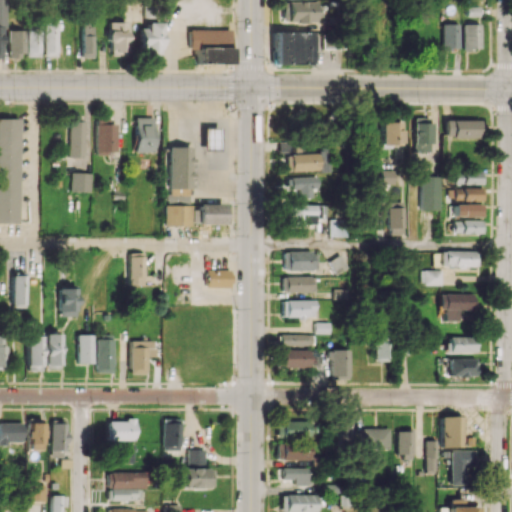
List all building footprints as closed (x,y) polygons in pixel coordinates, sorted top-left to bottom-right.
[(318,1),(281,2),(281,22),(319,21),(318,1)] [(81,57),(92,57),(91,20),(80,21),(81,57)] [(126,21),(107,21),(107,55),(126,55),(126,21)] [(43,56),(56,56),(57,23),(43,22),(43,56)] [(138,24),(139,56),(161,55),(160,23),(138,24)] [(457,49),(458,24),(439,23),(439,49),(457,49)] [(461,49),(480,49),(479,23),(461,24),(461,49)] [(26,56),(39,57),(40,25),(26,25),(26,56)] [(229,29),(187,30),(187,49),(195,49),(195,63),(229,62),(229,29)] [(7,58),(23,58),(24,30),(7,30),(7,58)] [(311,32),(272,32),(272,63),(312,63),(311,32)] [(133,152),(153,152),(154,117),(134,117),(133,152)] [(412,151),(428,152),(429,118),(412,117),(412,151)] [(0,222),(17,223),(16,118),(0,118),(0,222)] [(83,119),(67,119),(67,157),(83,157),(83,119)] [(477,119),(442,120),(442,138),(477,137),(477,119)] [(398,122),(378,121),(378,145),(397,145),(398,122)] [(115,124),(94,123),(94,153),(115,153),(115,124)] [(216,149),(217,128),(202,128),(202,149),(216,149)] [(300,151),(299,140),(278,141),(278,152),(300,151)] [(188,189),(189,147),(166,146),(165,188),(188,189)] [(316,153),(284,154),(284,171),(317,170),(316,153)] [(327,171),(327,156),(317,156),(318,172),(327,171)] [(379,184),(392,184),(392,170),(379,170),(379,184)] [(479,184),(479,171),(449,171),(449,184),(479,184)] [(89,192),(90,173),(69,172),(69,191),(89,192)] [(285,177),(285,189),(298,189),(298,198),(311,197),(310,188),(318,187),(317,176),(285,177)] [(437,176),(418,176),(417,210),(436,210),(437,176)] [(443,200),(480,200),(480,188),(443,188),(443,200)] [(402,201),(386,201),(387,235),(403,234),(402,201)] [(196,224),(222,224),(222,204),(195,204),(196,224)] [(285,225),(314,224),(314,218),(326,218),(325,204),(285,205),(285,225)] [(480,216),(480,204),(449,204),(449,217),(480,216)] [(189,205),(162,205),(162,225),(189,225),(189,205)] [(316,236),(347,235),(346,219),(315,220),(316,236)] [(449,221),(449,234),(480,233),(480,220),(449,221)] [(439,250),(438,266),(475,267),(475,251),(439,250)] [(281,251),(282,271),(316,270),(316,251),(281,251)] [(126,285),(142,286),(143,252),(127,252),(126,285)] [(347,267),(339,254),(328,261),(336,274),(347,267)] [(204,287),(230,287),(230,270),(204,269),(204,287)] [(439,285),(440,270),(419,270),(418,285),(439,285)] [(25,275),(10,275),(10,307),(24,307),(25,275)] [(280,276),(280,292),(313,293),(313,277),(280,276)] [(56,288),(57,316),(74,315),(73,287),(56,288)] [(347,289),(332,289),(332,299),(347,299),(347,289)] [(472,293),(438,294),(438,309),(443,309),(443,321),(472,320),(472,293)] [(314,300),(281,299),(280,318),(304,318),(304,316),(314,316),(314,300)] [(59,333),(43,333),(43,368),(58,368),(59,333)] [(310,334),(278,333),(277,345),(310,345),(310,334)] [(25,371),(41,371),(40,334),(25,334),(25,371)] [(75,364),(91,363),(91,334),(74,334),(75,364)] [(93,336),(92,372),(109,373),(110,336),(93,336)] [(372,361),(388,361),(388,337),(373,336),(372,361)] [(475,352),(475,336),(446,336),(446,352),(475,352)] [(144,374),(144,356),(151,356),(151,340),(126,340),(127,374),(144,374)] [(307,349),(276,349),(275,368),(307,368),(307,349)] [(348,349),(329,349),(329,378),(348,378),(348,349)] [(475,376),(475,358),(448,358),(448,376),(475,376)] [(347,416),(334,416),(335,444),(348,444),(347,416)] [(460,447),(459,416),(438,416),(439,447),(460,447)] [(160,449),(178,450),(179,419),(161,418),(160,449)] [(133,439),(133,420),(105,420),(105,439),(133,439)] [(275,437),(309,438),(309,421),(276,420),(275,437)] [(20,442),(20,422),(0,422),(0,444),(4,445),(4,442),(20,442)] [(25,450),(41,450),(41,423),(25,423),(25,450)] [(48,454),(65,454),(65,423),(48,423),(48,454)] [(388,428),(353,429),(354,449),(388,448),(388,428)] [(412,430),(396,430),(395,457),(412,457),(412,430)] [(435,440),(424,440),(424,473),(435,473),(435,440)] [(132,463),(132,443),(107,443),(107,463),(132,463)] [(275,459),(310,460),(311,444),(276,443),(275,459)] [(203,464),(203,449),(186,449),(186,464),(203,464)] [(471,450),(449,449),(447,485),(469,485),(471,450)] [(182,488),(212,487),(211,467),(181,468),(182,488)] [(293,484),(306,485),(307,468),(280,467),(280,481),(293,482),(293,484)] [(144,472),(105,471),(104,487),(143,488),(144,472)] [(26,501),(43,500),(43,484),(26,484),(26,501)] [(108,499),(139,500),(139,489),(108,488),(108,499)] [(313,494),(279,494),(279,511),(313,511),(313,494)] [(65,495),(48,495),(47,511),(58,511),(59,506),(64,506),(65,495)]
